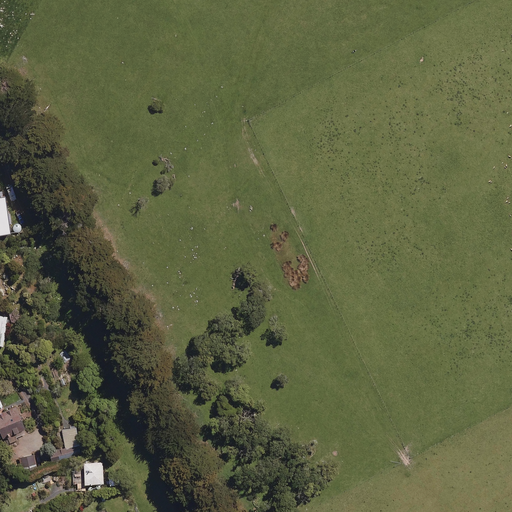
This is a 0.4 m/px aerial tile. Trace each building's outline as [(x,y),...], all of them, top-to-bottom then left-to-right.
[(0,196),(0,234),(11,233),(6,196),(0,196)] [(27,433),(17,408),(0,414),(0,429),(4,439),(8,438),(11,444),(17,441),(15,438),(27,433)] [(54,463),(82,455),(77,428),(63,430),(66,448),(51,452),(54,463)] [(37,468),(34,455),(20,458),(23,471),(37,468)] [(103,462),(85,464),(86,485),(104,484),(103,462)]
